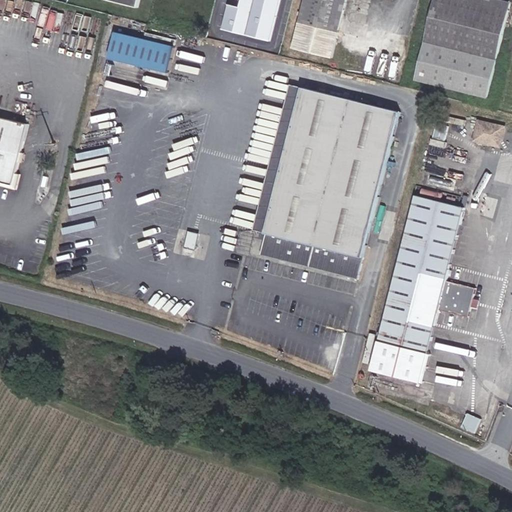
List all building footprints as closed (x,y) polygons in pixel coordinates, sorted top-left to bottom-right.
[(279,0),(241,0),(240,8),(228,5),(221,30),(269,42),(279,0)] [(335,0),(301,0),(289,50),(321,58),(335,0)] [(505,10),(465,0),(433,0),(414,80),(484,97),(505,10)] [(166,47),(109,34),(103,60),(160,74),(166,47)] [(253,256),(350,283),(397,115),(298,88),(280,154),(253,256)] [(13,176),(9,175),(23,116),(0,110),(0,188),(10,190),(13,176)] [(499,126),(474,120),(469,139),(489,144),(491,135),(497,137),(499,126)] [(436,309),(462,314),(464,302),(465,297),(468,285),(444,279),(461,207),(457,206),(412,196),(392,281),(371,370),(419,380),(436,309)] [(477,432),(483,419),(471,413),(465,426),(477,432)]
